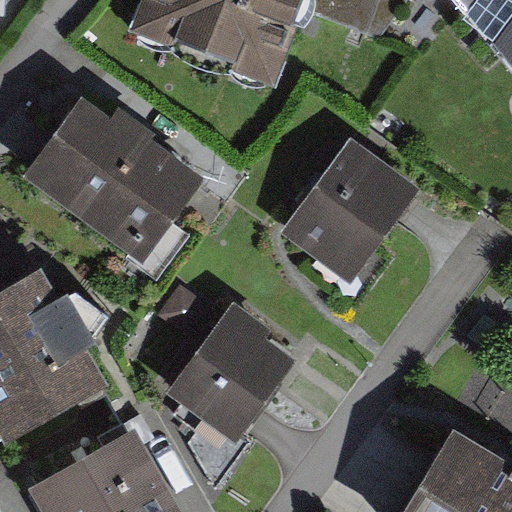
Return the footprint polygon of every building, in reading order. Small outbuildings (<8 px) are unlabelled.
[(153,0),(148,12),(290,76),(324,0),(153,0)] [(511,0),(422,0),(511,63),(511,0)] [(35,163),(154,245),(211,164),(92,81),(35,163)] [(298,222),(365,260),(410,184),(342,145),(298,222)] [(0,284),(0,403),(7,417),(115,363),(61,254),(0,284)] [(176,394),(234,437),(286,367),(257,346),(262,339),(233,317),(176,394)] [(76,395),(91,434),(133,418),(118,379),(76,395)] [(413,511),(511,511),(511,480),(455,445),(413,511)] [(43,496),(52,511),(168,511),(132,446),(43,496)]
